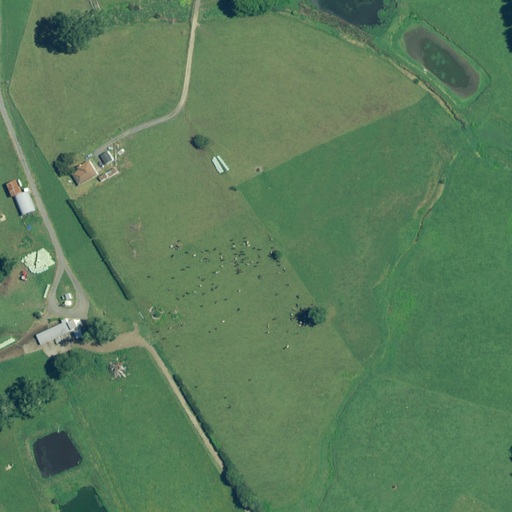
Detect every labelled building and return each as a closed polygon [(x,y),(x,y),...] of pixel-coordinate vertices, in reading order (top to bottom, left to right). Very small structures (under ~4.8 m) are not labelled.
[(114,161),(109,152),(102,156),(107,165),(114,161)] [(99,176),(90,161),(83,165),(84,166),(83,167),(84,168),(74,174),(81,187),(99,176)] [(15,197),(25,193),(20,181),(9,185),(14,198),(15,197)] [(25,193),(15,197),(23,217),(36,211),(28,192),(25,193)] [(84,327),(81,319),(71,323),(69,319),(65,321),(66,324),(39,336),(43,345),(84,327)] [(82,329),(77,332),(80,338),(86,335),(82,329)]
